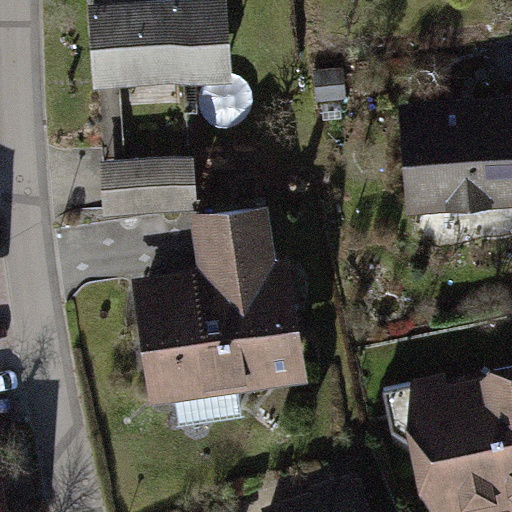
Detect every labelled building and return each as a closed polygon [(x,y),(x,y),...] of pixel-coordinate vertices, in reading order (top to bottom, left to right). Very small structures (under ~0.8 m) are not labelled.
[(222,0),(95,0),(94,0),(100,75),(227,66),(222,0)] [(511,91),(419,96),(424,194),(511,189),(511,91)] [(211,152),(115,159),(119,209),(214,203),(211,152)] [(217,267),(298,255),(289,199),(209,211),(217,267)] [(298,255),(217,267),(151,277),(167,383),(314,361),(298,255)] [(511,365),(426,382),(451,507),(511,494),(511,365)] [(386,511),(373,471),(279,501),(282,511),(386,511)] [(25,511),(20,474),(0,476),(0,511),(25,511)] [(251,511),(245,497),(209,511),(251,511)]
